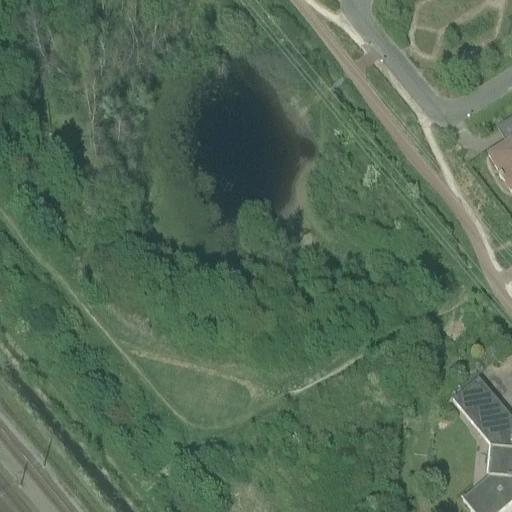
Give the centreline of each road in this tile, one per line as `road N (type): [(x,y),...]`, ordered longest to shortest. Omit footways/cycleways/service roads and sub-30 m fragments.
road 1 (residential): [(511,76),(455,111),(439,111),(361,20),(357,0)]
road 2 (track): [(0,391),(99,511)]
